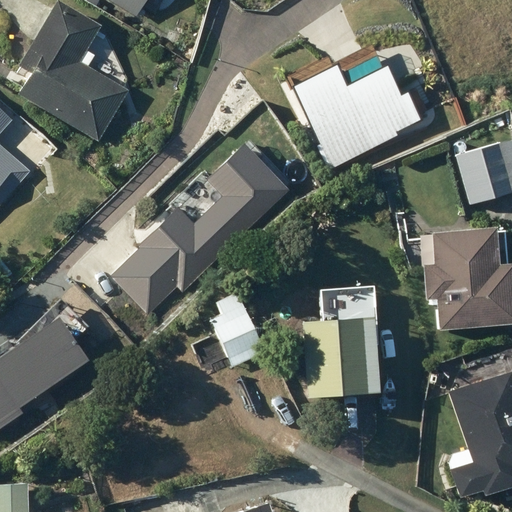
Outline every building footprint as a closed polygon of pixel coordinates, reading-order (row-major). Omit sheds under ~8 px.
[(52,0),(16,64),(30,72),(18,92),(97,139),(126,89),(85,64),(92,53),(83,48),(98,23),(58,0),(52,0)] [(111,0),(135,14),(143,0),(111,0)] [(147,0),(144,6),(154,12),(160,0),(147,0)] [(0,201),(28,169),(0,145),(0,129),(11,117),(0,107),(0,201)] [(511,134),(455,154),(471,202),(511,188),(511,134)] [(279,189),(231,143),(195,181),(212,197),(188,222),(168,203),(131,242),(135,246),(106,276),(147,316),(176,286),(181,292),(279,189)] [(428,230),(431,262),(421,263),(424,299),(434,298),(437,328),(511,320),(511,295),(508,260),(496,261),(492,223),(428,230)] [(0,259),(0,276),(3,280),(12,272),(0,259)] [(219,312),(209,316),(232,365),(263,350),(235,291),(214,301),(219,312)] [(370,313),(300,319),(307,395),(377,389),(370,313)] [(511,380),(508,370),(448,390),(472,462),(450,469),(459,495),(480,488),(482,493),(511,482),(511,380)] [(25,511),(24,481),(0,482),(0,511),(25,511)] [(268,511),(264,499),(230,511),(268,511)]
